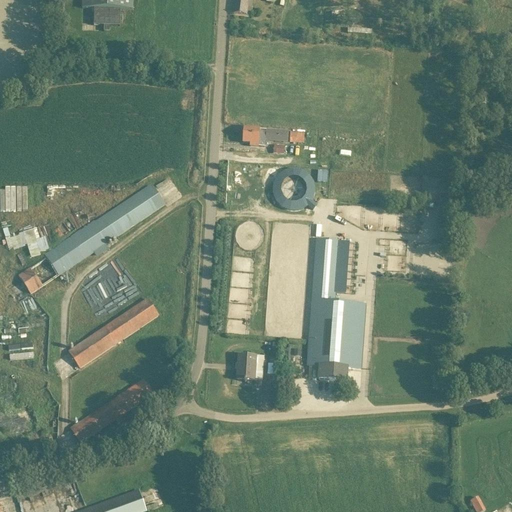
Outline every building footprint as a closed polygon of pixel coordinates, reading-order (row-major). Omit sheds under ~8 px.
[(104,26),(104,32),(109,32),(110,26),(120,27),(121,10),(133,11),(133,0),(81,0),(82,9),(94,9),(94,26),(104,26)] [(248,0),(234,0),(233,14),(247,16),(248,0)] [(265,147),(265,142),(266,131),(261,130),(244,129),(243,143),(251,144),(251,147),(259,147),(265,147)] [(272,130),(272,131),(266,131),(265,142),(271,142),(287,143),(288,132),(272,130)] [(290,143),(304,144),(305,133),(290,132),(290,143)] [(277,147),(277,155),(286,155),(286,147),(277,147)] [(268,178),(279,215),(309,206),(310,211),(318,208),(305,167),(268,178)] [(339,171),(331,170),(330,184),(338,184),(339,171)] [(316,198),(326,198),(327,187),(317,186),(316,198)] [(28,187),(4,188),(5,191),(0,191),(0,209),(0,212),(29,212),(28,187)] [(104,246),(165,205),(154,188),(19,278),(30,295),(95,252),(98,257),(107,251),(104,246)] [(443,211),(442,237),(452,238),(454,212),(443,211)] [(6,238),(9,251),(30,247),(32,256),(51,252),(47,237),(41,239),(39,230),(6,238)] [(315,240),(308,366),(318,367),(349,369),(362,370),(366,305),(335,303),(340,242),(315,240)] [(340,243),(336,294),(346,295),(350,243),(340,243)] [(80,369),(159,316),(148,300),(69,353),(80,369)] [(36,358),(35,346),(10,347),(10,360),(36,358)] [(264,359),(239,357),(237,381),(245,381),(245,383),(247,383),(247,381),(262,383),(264,359)] [(276,365),(268,365),(268,375),(276,376),(276,365)] [(318,367),(317,376),(317,380),(348,382),(349,369),(318,367)] [(71,430),(80,444),(115,421),(118,425),(122,421),(120,417),(153,395),(145,381),(71,430)] [(46,453),(58,450),(56,445),(45,448),(46,453)] [(142,511),(147,510),(140,493),(87,511),(142,511)] [(470,502),(475,511),(484,511),(486,511),(479,498),(470,502)]
